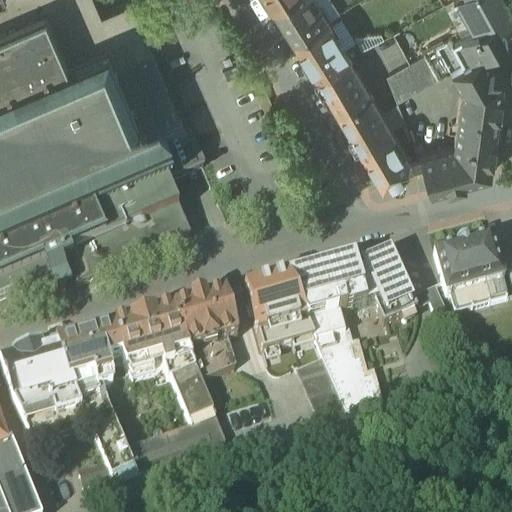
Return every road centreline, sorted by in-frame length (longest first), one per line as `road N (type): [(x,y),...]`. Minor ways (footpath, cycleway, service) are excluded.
road 1 (residential): [(0,328),(360,227)]
road 2 (residential): [(239,0),(337,155),(360,227)]
road 3 (residential): [(360,227),(511,184)]
